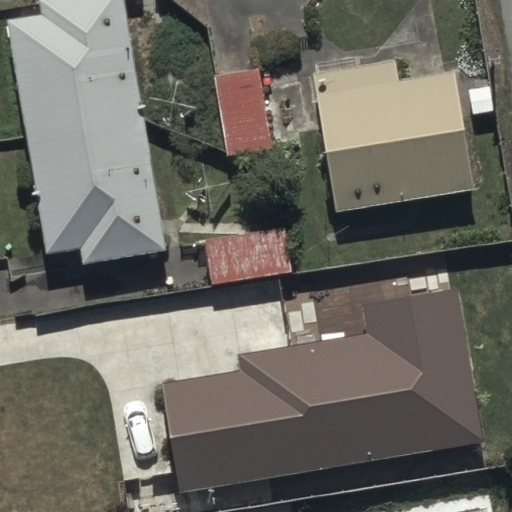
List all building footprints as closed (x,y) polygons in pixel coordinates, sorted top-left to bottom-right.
[(168,260),(123,0),(82,0),(5,14),(49,268),(81,263),(83,275),(168,260)] [(393,50),(309,65),(335,212),(476,188),(456,67),(398,77),(393,50)] [(258,60),(209,68),(222,150),(308,137),(298,74),(261,80),(258,60)] [(284,234),(205,246),(212,296),(291,284),(284,234)] [(242,372),(163,385),(180,492),(486,442),(460,287),(362,303),(367,332),(239,353),(242,372)]
